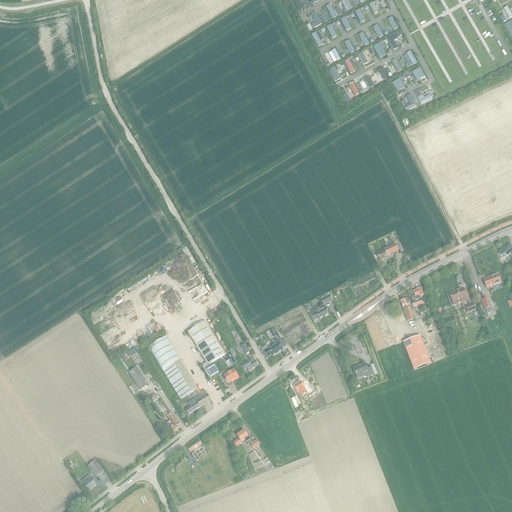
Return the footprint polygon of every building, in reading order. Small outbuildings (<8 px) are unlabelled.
[(299,12),(303,10),(298,0),(293,0),(293,1),(299,12)] [(375,15),(378,13),(373,3),(369,4),(375,15)] [(355,12),(361,24),(365,21),(359,10),(355,12)] [(312,17),(318,27),(322,25),(316,15),(312,17)] [(345,17),(340,20),(346,31),(351,29),(345,17)] [(393,31),(398,28),(392,17),(387,20),(393,31)] [(383,36),(377,25),(372,28),(379,39),(383,36)] [(318,48),(322,45),(316,33),(311,35),(318,48)] [(363,33),(358,35),(364,47),(369,44),(363,33)] [(387,39),(394,50),(398,48),(394,41),(398,39),(396,35),(387,39)] [(349,40),(344,43),(350,54),(355,52),(349,40)] [(385,55),(379,43),(373,47),(379,58),(385,55)] [(340,59),(335,49),(331,51),(336,61),(340,59)] [(406,54),(413,66),(417,63),(410,51),(406,54)] [(396,60),(391,62),(398,73),(402,71),(396,60)] [(336,81),(341,79),(334,67),(329,70),(336,81)] [(384,81),(388,79),(382,68),(378,70),(384,81)] [(412,72),(417,81),(425,77),(420,68),(412,72)] [(369,89),(373,86),(368,76),(364,78),(369,89)] [(404,88),(399,79),(392,83),(396,92),(404,88)] [(355,96),(359,94),(353,82),(348,85),(355,96)] [(421,105),(433,99),(430,95),(424,98),(422,95),(417,97),(421,105)] [(376,254),(380,261),(387,258),(386,257),(398,251),(395,244),(392,245),(391,243),(389,244),(390,247),(383,250),(376,254)] [(504,259),(511,252),(511,246),(506,250),(505,249),(503,250),(504,251),(500,254),(504,259)] [(489,276),(482,279),(486,288),(500,282),(497,274),(489,277),(489,276)] [(417,289),(412,291),(414,295),(415,298),(418,297),(419,299),(421,298),(420,296),(424,295),(421,287),(417,289)] [(453,305),(463,301),(467,299),(463,288),(455,290),(456,291),(449,294),(452,302),(453,305)] [(322,299),(320,300),(323,305),(332,301),(329,295),(327,296),(326,294),(321,297),(322,299)] [(411,307),(408,298),(400,301),(407,322),(415,319),(410,307),(411,307)] [(487,298),(481,300),(485,309),(487,313),(492,312),(490,307),(487,298)] [(413,309),(424,304),(423,300),(411,304),(413,309)] [(474,304),(465,307),(467,313),(476,309),(474,304)] [(314,310),(310,312),(311,315),(314,321),(318,319),(319,320),(329,315),(325,308),(321,310),(321,309),(316,312),(314,310)] [(213,367),(211,364),(225,355),(205,322),(187,332),(206,363),(202,366),(207,375),(209,374),(211,378),(218,373),(214,366),(213,367)] [(281,341),(279,338),(280,338),(278,334),(274,336),(278,342),(278,343),(283,350),(288,347),(283,340),(281,341)] [(436,362),(443,359),(434,335),(427,337),(436,362)] [(420,336),(403,342),(414,370),(431,364),(420,336)] [(187,372),(180,360),(167,337),(149,347),(163,369),(162,370),(170,382),(187,372)] [(271,355),(272,356),(282,351),(277,343),(272,346),(272,347),(268,349),(267,348),(266,346),(262,348),(267,357),(271,355)] [(245,355),(250,352),(245,344),(240,346),(245,355)] [(237,362),(231,354),(224,359),(226,362),(231,358),(235,363),(237,362)] [(244,371),(247,369),(249,372),(258,366),(254,360),(249,363),(248,362),(241,366),(244,371)] [(358,379),(366,376),(367,377),(373,375),(372,373),(374,373),(375,375),(378,374),(374,364),(366,367),(365,364),(353,368),(358,379)] [(140,391),(148,385),(145,381),(143,377),(137,368),(128,373),(140,391)] [(235,380),(239,378),(234,370),(224,376),(228,383),(234,379),(235,380)] [(197,390),(187,372),(170,382),(180,400),(197,390)] [(300,395),(306,391),(308,394),(314,389),(307,379),(301,384),(300,382),(294,386),(300,395)] [(188,415),(211,401),(204,390),(193,397),(195,399),(187,403),(190,407),(185,410),(188,415)] [(172,425),(169,427),(173,432),(183,426),(179,421),(177,422),(172,414),(167,417),(172,425)] [(248,445),(252,442),(243,431),(236,436),(241,442),(244,440),(248,445)] [(191,452),(202,444),(199,440),(188,448),(191,452)] [(253,450),(259,445),(256,440),(249,445),(253,450)] [(96,477),(104,471),(95,460),(87,466),(96,477)] [(88,491),(96,485),(91,478),(83,484),(88,491)]
